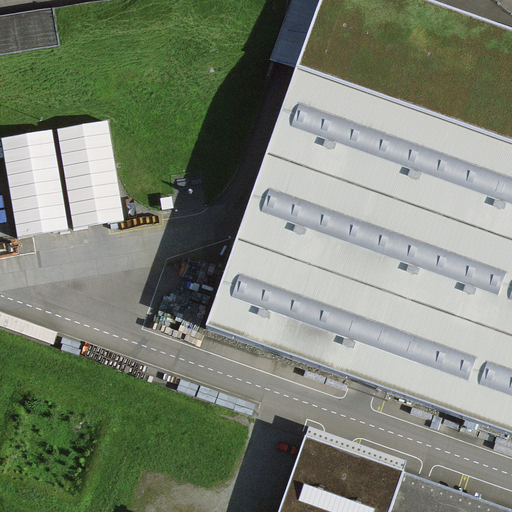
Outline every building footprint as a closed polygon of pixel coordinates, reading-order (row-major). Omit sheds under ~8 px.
[(115,0),(0,18),(0,119),(264,75),(284,0),(115,0)] [(319,0),(242,235),(208,332),(511,437),(511,22),(448,0),(319,0)] [(3,135),(17,235),(73,228),(124,221),(111,120),(3,135)] [(205,173),(174,177),(177,208),(208,204),(205,173)] [(391,511),(404,479),(302,443),(277,511),(391,511)] [(500,511),(404,479),(391,511),(500,511)]
